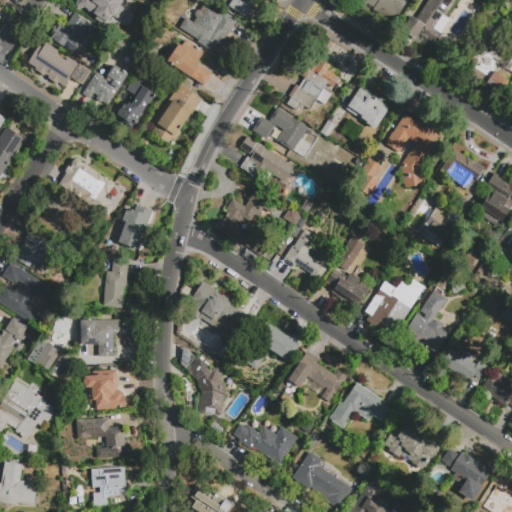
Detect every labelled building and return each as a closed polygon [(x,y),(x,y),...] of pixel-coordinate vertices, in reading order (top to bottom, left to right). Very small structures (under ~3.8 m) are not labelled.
[(11,0),(6,8),(0,3),(0,0),(11,0)] [(121,0),(123,1),(116,12),(104,4),(101,8),(108,13),(101,25),(81,12),(88,0),(121,0)] [(245,0),(245,2),(254,9),(246,21),(236,14),(234,17),(226,13),(228,11),(218,5),(221,0),(245,0)] [(394,0),(406,8),(394,27),(373,13),(374,11),(368,7),(366,10),(351,0),(394,0)] [(443,37),(436,47),(420,36),(416,42),(402,33),(411,19),(417,22),(431,0),(455,0),(435,32),(443,37)] [(181,30),(187,21),(192,25),(196,18),(195,16),(195,14),(196,12),(196,11),(198,10),(200,10),(201,11),(205,4),(224,16),(226,14),(238,22),(237,23),(252,32),(246,42),(231,32),(230,34),(226,32),(225,34),(226,36),(226,39),(226,40),(225,42),(224,43),(222,44),(220,44),(219,44),(220,45),(214,55),(198,44),(199,42),(181,30)] [(73,54),(50,39),(51,37),(50,36),(57,25),(59,27),(60,26),(65,29),(74,15),(94,28),(90,34),(87,32),(73,54)] [(120,43),(143,59),(137,69),(129,64),(131,62),(124,58),(123,60),(113,53),(120,43)] [(213,77),(205,88),(169,64),(180,47),(183,49),(187,43),(205,55),(198,67),(213,77)] [(79,67),(71,79),(64,90),(59,86),(58,87),(49,81),(50,79),(46,77),(45,78),(35,72),(36,70),(29,65),(42,45),(46,47),(47,45),(59,53),(57,57),(66,63),(68,60),(79,67)] [(509,84),(500,97),(486,87),(487,85),(480,80),(477,83),(472,80),(475,77),(468,72),(474,64),(470,61),(475,54),(479,57),(486,48),(507,63),(503,69),(500,67),(495,74),(509,84)] [(297,113),(288,107),(292,101),(290,99),(297,88),(300,90),(305,81),(299,77),(307,64),(313,68),(317,61),(331,70),(328,73),(340,81),(334,91),(328,87),(324,92),(332,97),(326,108),(317,102),(310,112),(303,108),(302,110),(300,109),(297,113)] [(83,87),(71,79),(79,67),(91,75),(83,87)] [(91,101),(84,96),(98,76),(107,82),(109,79),(108,78),(115,68),(129,77),(108,108),(93,98),(91,101)] [(127,93),(134,82),(157,97),(151,107),(149,106),(133,131),(121,123),(121,122),(116,119),(121,111),(122,112),(125,107),(128,108),(130,105),(133,107),(137,99),(127,93)] [(168,146),(152,135),(157,126),(154,124),(156,122),(152,120),(169,96),(172,98),(180,87),(182,88),(184,84),(200,95),(198,99),(203,102),(192,118),(191,117),(181,132),(183,133),(176,143),(172,141),(168,146)] [(362,89),(384,103),(382,105),(390,111),(377,131),(347,112),(362,89)] [(269,122),(277,109),(312,131),(312,133),(311,133),(309,134),(308,133),(305,132),(292,152),(276,142),(283,131),(269,122)] [(405,117),(413,122),(415,118),(435,132),(433,134),(441,139),(432,153),(428,150),(419,164),(420,176),(422,176),(425,179),(426,180),(426,182),(425,186),(423,187),(405,190),(402,167),(405,161),(416,146),(409,141),(399,155),(386,146),(405,117)] [(276,129),(267,142),(254,133),(262,120),(276,129)] [(0,140),(13,123),(32,136),(1,180),(0,179),(0,140)] [(321,135),(328,123),(336,128),(328,140),(321,135)] [(241,150),(249,139),(295,170),(285,184),(273,176),(268,184),(254,174),(251,177),(241,170),(248,159),(250,161),(253,156),(251,155),(250,157),(241,150)] [(467,159),(485,170),(478,182),(477,181),(469,194),(458,187),(459,186),(448,180),(450,178),(441,172),(454,152),(466,160),(467,159)] [(373,182),(362,175),(369,162),(381,170),(373,182)] [(112,187),(101,204),(66,181),(76,167),(85,173),(86,172),(96,178),(97,177),(112,187)] [(487,188),(495,176),(507,184),(506,185),(509,187),(511,182),(511,209),(502,224),(481,210),(489,199),(491,200),(496,194),(487,188)] [(227,212),(234,202),(245,209),(256,192),(278,206),(272,216),(264,211),(259,219),(256,217),(251,225),(244,220),(239,228),(242,229),(241,231),(244,233),(242,236),(247,238),(250,234),(270,247),(263,259),(236,242),(237,240),(220,229),(230,214),(227,212)] [(305,201),(313,205),(307,216),(299,211),(305,201)] [(54,205),(71,217),(63,229),(65,230),(76,238),(70,247),(38,226),(50,207),(52,209),(54,205)] [(138,208),(154,213),(147,231),(149,232),(142,253),(116,244),(128,211),(136,214),(138,208)] [(282,219),(289,208),(302,216),(295,227),(282,219)] [(437,209),(448,216),(442,225),(453,233),(441,252),(419,237),(437,209)] [(98,221),(90,233),(77,224),(85,212),(98,221)] [(307,221),(301,229),(297,227),(303,218),(307,221)] [(300,230),(295,238),(291,236),(296,227),(300,230)] [(295,270),(284,263),(293,249),(295,249),(305,233),(318,241),(308,256),(319,263),(326,252),(336,259),(319,285),(310,280),(312,276),(297,267),(295,270)] [(493,255),(507,233),(511,236),(511,253),(506,263),(493,255)] [(34,272),(15,261),(32,234),(54,248),(48,257),(54,261),(46,272),(38,266),(34,272)] [(362,245),(351,238),(335,264),(346,270),(362,245)] [(31,324),(0,304),(0,296),(6,287),(15,292),(18,289),(19,290),(22,286),(19,283),(17,286),(3,278),(13,262),(22,267),(20,270),(55,293),(49,303),(38,295),(29,310),(37,315),(31,324)] [(114,264),(129,266),(126,290),(124,290),(122,312),(104,310),(108,275),(113,275),(114,264)] [(486,277),(486,266),(501,266),(501,277),(486,277)] [(327,285),(336,272),(349,280),(352,276),(372,289),(357,311),(334,295),(336,291),(327,285)] [(425,290),(409,315),(395,336),(384,328),(381,333),(367,323),(371,318),(368,316),(366,314),(385,284),(397,292),(402,284),(409,289),(413,282),(425,290)] [(204,284),(235,305),(233,308),(249,318),(250,319),(241,332),(234,327),(228,337),(201,320),(199,323),(194,319),(189,315),(196,304),(192,302),(204,284)] [(421,314),(434,293),(448,302),(432,326),(434,327),(437,323),(444,328),(443,330),(453,336),(438,358),(426,350),(424,354),(415,349),(416,347),(403,338),(418,317),(424,321),(427,318),(421,314)] [(511,311),(503,307),(498,318),(511,324),(511,311)] [(121,320),(121,331),(116,331),(116,335),(113,335),(113,347),(116,347),(116,357),(91,357),(91,345),(81,345),(81,337),(76,337),(76,327),(78,327),(78,320),(121,320)] [(0,369),(0,338),(5,330),(8,331),(13,322),(14,322),(28,330),(23,338),(25,340),(22,345),(16,342),(12,349),(15,351),(2,371),(0,369)] [(299,347),(288,365),(250,340),(261,323),(299,347)] [(62,354),(51,373),(40,366),(38,366),(35,366),(32,364),(30,361),(29,359),(41,340),(62,354)] [(196,360),(187,372),(181,367),(184,349),(196,360)] [(487,369),(479,380),(475,378),(474,380),(472,379),(469,383),(451,370),(449,372),(442,368),(452,352),(461,358),(465,353),(473,359),(470,364),(477,368),(480,364),(487,369)] [(300,390),(288,381),(306,354),(318,362),(317,365),(335,377),(338,373),(346,378),(329,404),(321,399),(326,391),(308,379),(300,390)] [(79,356),(80,371),(65,372),(59,381),(50,377),(63,357),(79,356)] [(221,418),(200,414),(203,395),(198,382),(189,373),(199,360),(213,372),(218,370),(229,398),(224,399),(221,418)] [(511,408),(510,407),(508,410),(482,393),(492,378),(496,380),(499,375),(504,379),(505,377),(511,380),(511,385),(511,387),(511,408)] [(118,382),(120,412),(102,413),(102,411),(85,412),(84,384),(118,382)] [(0,408),(16,383),(42,400),(41,402),(54,410),(41,429),(38,426),(28,442),(16,434),(21,427),(19,426),(16,429),(9,425),(4,433),(0,430),(0,408)] [(308,389),(312,383),(317,387),(314,393),(308,389)] [(390,409),(383,421),(373,415),(370,420),(357,412),(356,414),(355,413),(353,415),(352,415),(348,421),(348,422),(344,428),(330,419),(341,402),(343,403),(357,383),(382,399),(380,402),(390,409)] [(131,448),(131,459),(97,461),(97,450),(101,450),(106,449),(106,438),(77,440),(76,422),(109,420),(110,429),(123,428),(124,428),(125,448),(131,448)] [(406,423),(409,425),(407,429),(420,438),(422,436),(433,443),(431,445),(441,451),(425,475),(401,460),(400,461),(383,451),(391,438),(392,439),(397,432),(399,434),(406,423)] [(282,430),(298,441),(281,467),(253,449),(252,452),(239,444),(241,442),(235,437),(241,427),(248,432),(249,429),(260,436),(264,429),(277,438),(282,430)] [(474,504),(460,495),(464,488),(453,480),(456,476),(451,473),(452,471),(441,464),(450,451),(460,458),(463,454),(492,473),(482,489),(483,490),(474,504)] [(310,455),(322,463),(319,468),(353,491),(339,511),(326,503),(327,501),(311,490),(310,492),(293,480),(310,455)] [(0,486),(2,487),(6,465),(24,467),(21,483),(38,487),(34,508),(19,506),(18,508),(0,505),(0,486)] [(125,470),(127,497),(110,498),(110,508),(109,508),(109,511),(97,511),(97,509),(95,509),(92,472),(125,470)] [(355,511),(352,510),(370,482),(382,490),(374,501),(376,502),(379,498),(380,499),(389,505),(386,509),(390,511),(355,511)] [(501,482),(511,488),(508,492),(511,494),(511,511),(499,511),(501,508),(497,506),(493,511),(485,507),(501,482)] [(197,511),(192,509),(196,503),(190,499),(199,485),(232,506),(228,511),(197,511)]
